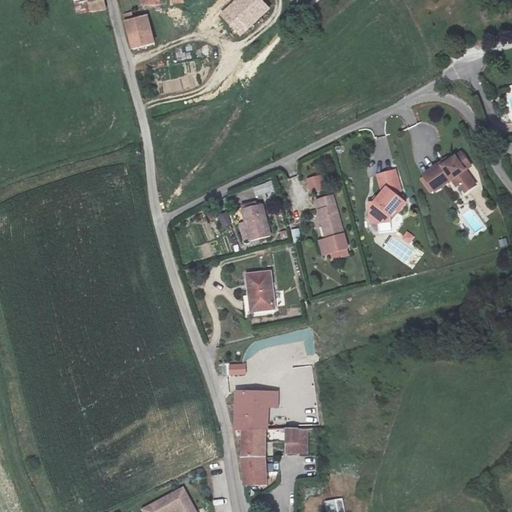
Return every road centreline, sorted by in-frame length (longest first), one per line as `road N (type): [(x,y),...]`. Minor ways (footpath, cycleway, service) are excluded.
road 1 (residential): [(511,186),(458,103),(419,98),(158,221)]
road 2 (unclassified): [(158,221),(220,405),(240,511)]
road 3 (track): [(37,511),(0,397)]
